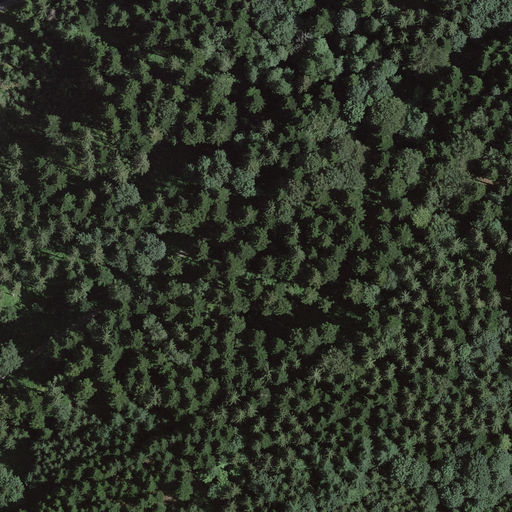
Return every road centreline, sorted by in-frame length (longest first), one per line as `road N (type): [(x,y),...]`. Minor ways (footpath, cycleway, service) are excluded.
road 1 (track): [(409,98),(0,378)]
road 2 (track): [(511,26),(409,98)]
